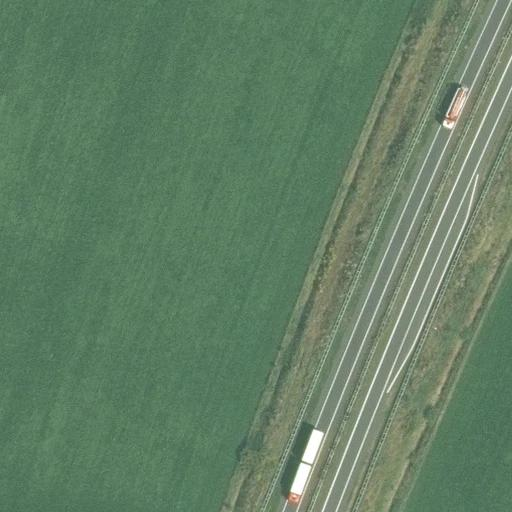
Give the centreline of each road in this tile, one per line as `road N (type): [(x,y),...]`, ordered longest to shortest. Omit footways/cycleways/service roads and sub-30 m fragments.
road 1 (trunk): [(502,0),(416,184),(289,511)]
road 2 (trunk): [(331,511),(511,75)]
